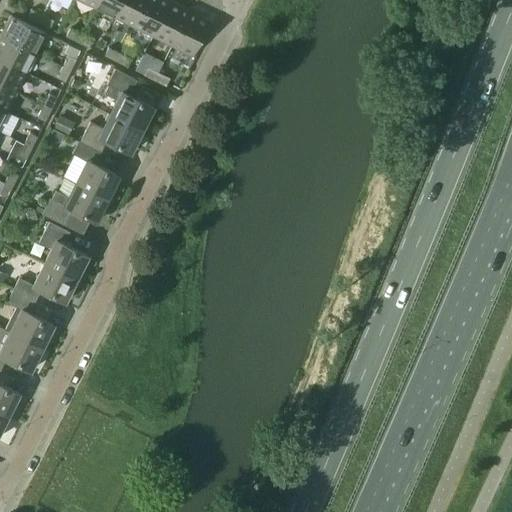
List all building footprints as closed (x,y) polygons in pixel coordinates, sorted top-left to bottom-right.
[(96,0),(93,7),(113,17),(120,0),(96,0)] [(120,0),(113,17),(132,26),(144,0),(120,0)] [(144,0),(132,26),(151,36),(169,1),(166,0),(144,0)] [(151,36),(170,46),(188,11),(169,1),(151,36)] [(26,17),(38,23),(42,15),(30,9),(26,17)] [(170,46),(191,56),(209,21),(188,11),(170,46)] [(0,35),(35,53),(45,33),(10,15),(0,35)] [(38,23),(49,28),(53,20),(42,15),(38,23)] [(65,36),(77,42),(80,34),(69,28),(65,36)] [(77,42),(88,48),(91,40),(80,34),(77,42)] [(0,60),(25,73),(35,53),(0,35),(0,60)] [(104,56),(115,61),(119,53),(107,48),(104,56)] [(115,61),(126,67),(130,59),(119,53),(115,61)] [(62,67),(69,70),(75,59),(67,55),(62,67)] [(0,84),(15,92),(25,73),(0,60),(0,84)] [(56,78),(64,82),(69,70),(62,67),(56,78)] [(142,75),(154,81),(158,73),(146,67),(142,75)] [(111,115),(140,130),(152,107),(128,95),(136,80),(114,69),(106,84),(107,85),(103,94),(118,101),(111,115)] [(154,81),(165,86),(169,78),(158,73),(154,81)] [(0,108),(6,111),(15,92),(0,84),(0,108)] [(42,105),(50,109),(56,98),(48,94),(42,105)] [(37,116),(45,120),(50,109),(42,105),(37,116)] [(79,142),(100,152),(105,141),(129,153),(140,130),(111,115),(103,129),(89,122),(79,142)] [(23,144),(31,148),(36,137),(29,133),(23,144)] [(76,183),(106,198),(118,175),(94,163),(100,152),(79,142),(77,141),(71,153),(87,162),(76,183)] [(17,155),(25,159),(31,148),(23,144),(17,155)] [(4,183),(12,186),(17,175),(9,171),(4,183)] [(0,190),(0,194),(6,198),(12,186),(4,183),(0,190)] [(41,214),(63,225),(71,210),(95,222),(106,198),(76,183),(69,198),(55,190),(50,199),(49,198),(41,214)] [(43,263),(75,279),(87,255),(63,243),(68,232),(48,222),(38,242),(50,249),(43,263)] [(12,290),(34,301),(40,290),(63,302),(75,279),(43,263),(32,285),(18,278),(12,290)] [(4,329),(41,347),(52,324),(29,312),(34,301),(12,290),(6,302),(15,307),(4,329)] [(0,369),(5,359),(29,370),(41,347),(4,329),(0,327),(0,369)] [(0,413),(6,416),(18,393),(0,383),(0,413)]
